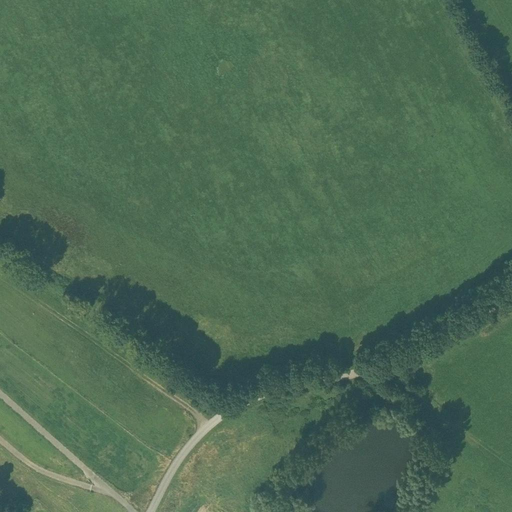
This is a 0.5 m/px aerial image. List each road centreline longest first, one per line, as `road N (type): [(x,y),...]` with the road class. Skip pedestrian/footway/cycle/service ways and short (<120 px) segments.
road 1 (unclassified): [(152,511),(178,458),(228,410),(311,375),(383,365),(511,293)]
road 2 (track): [(136,511),(0,394)]
road 3 (track): [(511,477),(383,365)]
